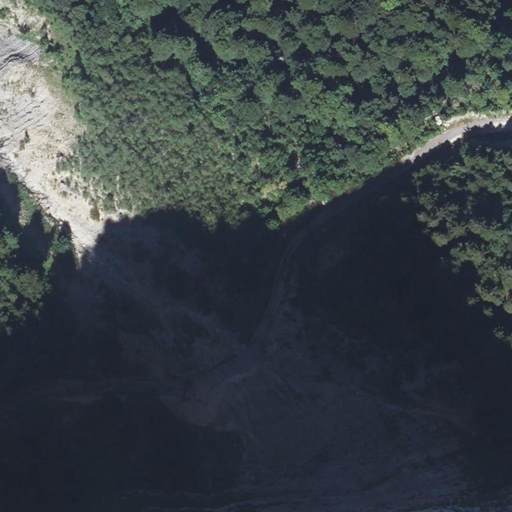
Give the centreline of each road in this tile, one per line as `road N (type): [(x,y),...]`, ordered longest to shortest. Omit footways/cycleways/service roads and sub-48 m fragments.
road 1 (track): [(0,407),(42,385),(197,383),(243,358),(267,322),(285,262),(344,202)]
road 2 (unclassified): [(511,122),(445,135),(344,202)]
